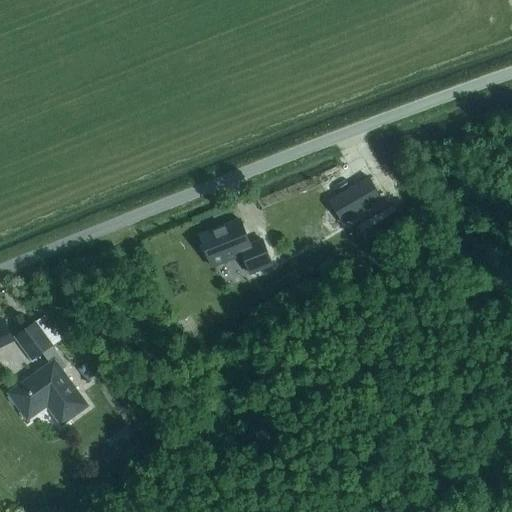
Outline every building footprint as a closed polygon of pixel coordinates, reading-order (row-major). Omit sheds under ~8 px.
[(369,178),(329,202),(342,225),(383,201),(369,178)] [(250,245),(240,221),(200,237),(212,267),(243,255),(250,274),(273,265),(263,240),(250,245)] [(13,319),(14,321),(17,327),(25,323),(21,315),(13,319)] [(33,360),(42,354),(50,365),(10,394),(28,420),(56,399),(70,419),(87,407),(61,371),(67,367),(35,324),(16,338),(33,360)] [(113,452),(133,437),(126,427),(106,441),(113,452)]
